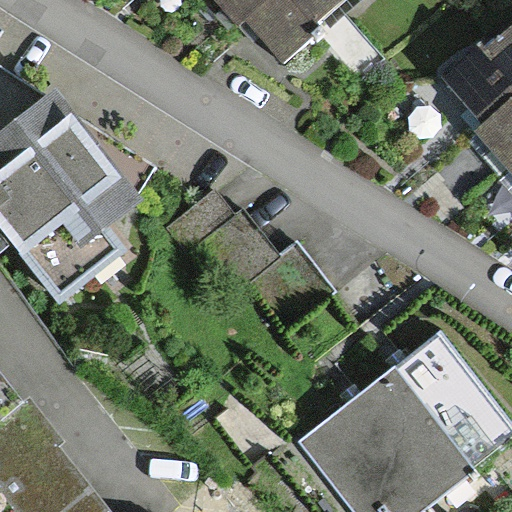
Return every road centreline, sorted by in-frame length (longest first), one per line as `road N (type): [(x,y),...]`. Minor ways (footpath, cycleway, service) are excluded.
road 1 (residential): [(511,305),(416,236),(25,0)]
road 2 (residential): [(0,317),(138,504)]
